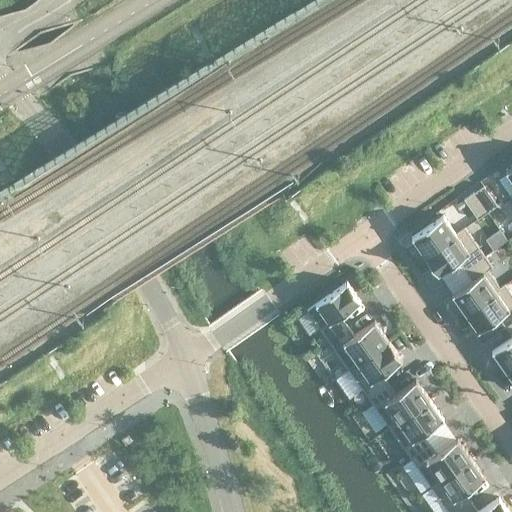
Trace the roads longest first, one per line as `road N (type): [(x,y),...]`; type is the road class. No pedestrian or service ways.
road 1 (residential): [(0,70),(147,283),(182,358)]
road 2 (residential): [(362,238),(511,449)]
road 3 (residential): [(182,358),(0,478)]
road 4 (residential): [(362,238),(511,132)]
road 5 (residential): [(182,358),(233,511)]
